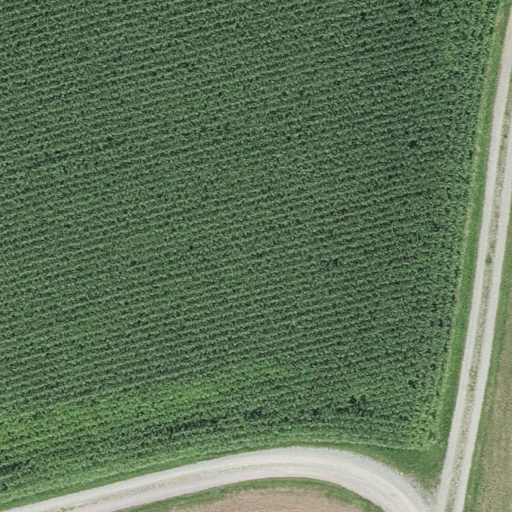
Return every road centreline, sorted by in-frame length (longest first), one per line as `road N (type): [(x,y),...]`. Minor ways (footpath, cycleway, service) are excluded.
road 1 (track): [(447,511),(511,145)]
road 2 (track): [(81,511),(320,454),(372,469),(420,511)]
